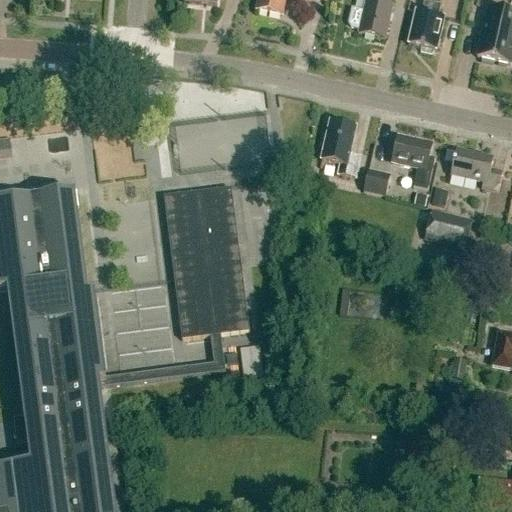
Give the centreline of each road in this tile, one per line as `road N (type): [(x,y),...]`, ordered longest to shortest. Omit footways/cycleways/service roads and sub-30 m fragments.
road 1 (residential): [(511,130),(226,62),(134,55)]
road 2 (residential): [(134,55),(0,49)]
